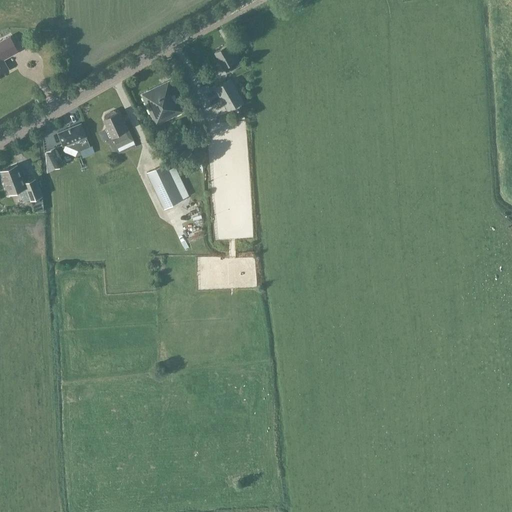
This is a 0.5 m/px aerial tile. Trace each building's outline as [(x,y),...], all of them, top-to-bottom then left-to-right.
[(0,72),(8,68),(3,59),(17,51),(10,37),(0,42),(0,72)] [(231,71),(242,65),(238,59),(235,60),(227,45),(215,52),(223,67),(228,65),(231,71)] [(156,125),(186,110),(171,79),(141,93),(156,125)] [(228,111),(244,101),(231,79),(215,88),(228,111)] [(116,143),(121,141),(129,137),(125,130),(128,129),(124,121),(122,122),(118,112),(116,113),(115,111),(113,111),(105,115),(104,117),(105,118),(104,119),(108,127),(106,128),(105,130),(108,136),(110,137),(112,136),(116,143)] [(63,145),(66,144),(78,150),(79,151),(90,146),(86,136),(81,123),(58,132),(63,145)] [(153,150),(165,151),(166,143),(154,142),(153,150)] [(55,168),(64,164),(55,146),(47,151),(55,168)] [(165,163),(146,172),(164,209),(183,200),(165,163)] [(11,167),(1,171),(6,187),(7,187),(9,194),(20,190),(26,188),(31,200),(42,196),(35,178),(24,183),(17,165),(11,168),(11,167)] [(185,231),(180,234),(185,241),(189,239),(185,231)]
